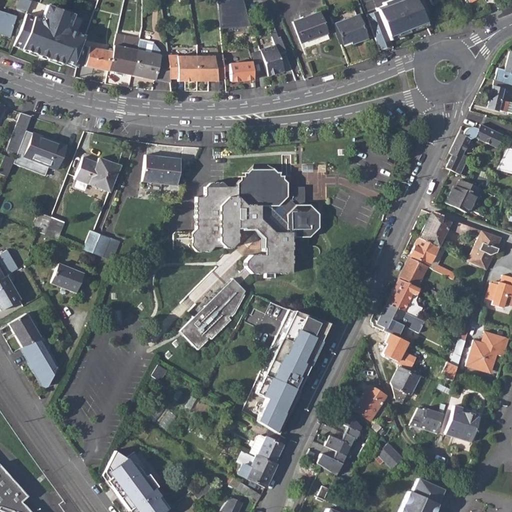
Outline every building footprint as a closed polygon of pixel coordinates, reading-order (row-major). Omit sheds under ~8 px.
[(217,1),(220,29),(237,28),(236,13),(247,12),(242,0),(226,0),(227,0),(217,1)] [(376,9),(376,11),(389,41),(426,26),(412,0),(391,0),(382,4),(383,6),(376,9)] [(41,15),(37,17),(25,12),(12,44),(62,63),(63,61),(72,64),(76,66),(86,35),(81,34),(70,30),(69,26),(74,12),(47,1),(41,15)] [(0,31),(9,34),(15,15),(0,10),(0,31)] [(291,21),(300,42),(326,32),(317,10),(291,21)] [(366,15),(380,51),(391,47),(389,41),(376,11),(366,15)] [(252,26),(247,12),(236,13),(237,28),(252,26)] [(332,23),(340,43),(364,34),(356,14),(332,23)] [(278,39),(274,41),(275,44),(278,54),(279,56),(286,53),(280,39),(278,39)] [(131,75),(155,80),(155,79),(171,82),(171,79),(171,76),(170,67),(169,56),(157,56),(158,52),(154,44),(139,41),(137,50),(131,75)] [(278,54),(275,44),(260,49),(269,75),(284,70),(279,56),(278,54)] [(112,51),(108,70),(131,75),(137,50),(114,45),(112,51)] [(108,70),(112,51),(89,47),(84,66),(108,71),(108,70)] [(511,51),(509,51),(503,69),(499,68),(495,79),(507,83),(511,84),(511,51)] [(197,56),(198,81),(217,81),(217,78),(224,78),(222,55),(197,56)] [(171,76),(171,79),(179,79),(179,81),(198,81),(197,56),(169,56),(170,67),(171,76)] [(229,64),(230,80),(253,78),(251,61),(229,64)] [(486,106),(504,111),(507,100),(504,99),(504,96),(501,95),(502,88),(505,89),(507,83),(495,79),(493,78),(486,106)] [(20,114),(11,139),(20,143),(30,117),(20,114)] [(445,167),(459,174),(467,157),(462,154),(468,141),(472,136),(494,146),(500,134),(479,124),(476,128),(471,126),(469,125),(465,127),(463,131),(458,129),(448,152),(451,154),(445,167)] [(23,157),(56,170),(65,145),(33,133),(23,157)] [(17,152),(20,143),(11,139),(7,148),(17,152)] [(147,153),(182,156),(182,145),(148,143),(147,153)] [(511,148),(505,146),(495,169),(511,173),(511,148)] [(0,169),(0,172),(8,176),(15,158),(6,155),(0,169)] [(161,184),(176,186),(180,160),(144,155),(141,182),(161,184)] [(74,178),(108,192),(118,166),(98,158),(96,163),(82,157),(74,178)] [(250,273),(251,274),(264,274),(263,278),(273,278),(273,274),(291,274),(291,243),(296,238),(309,238),(319,230),(319,214),(310,205),(303,205),(293,205),(285,197),(285,188),(286,182),(283,180),(283,176),(278,176),(278,173),(275,172),(267,166),(252,165),(244,173),(241,173),(241,176),(237,176),(237,181),(234,183),(234,187),(202,187),(202,198),(193,198),(193,234),(173,234),(173,247),(191,247),(191,248),(192,248),(195,251),(208,251),(212,247),(223,248),(224,249),(231,249),(237,243),(237,230),(253,230),(260,237),(261,255),(250,254),(244,261),(244,266),(245,267),(233,282),(232,281),(180,335),(199,352),(210,340),(212,342),(231,322),(229,320),(234,316),(244,292),(237,286),(250,273)] [(445,202),(466,212),(473,196),(475,196),(478,189),(459,180),(453,193),(450,192),(445,202)] [(161,184),(141,182),(140,188),(147,189),(147,193),(159,194),(161,184)] [(285,197),(293,205),(303,205),(303,187),(285,188),(285,197)] [(33,229),(45,234),(51,217),(40,212),(33,229)] [(430,213),(418,238),(437,247),(437,246),(444,231),(446,227),(461,233),(463,234),(464,230),(470,233),(473,228),(430,213)] [(45,234),(58,239),(64,222),(51,217),(45,234)] [(458,242),(461,233),(446,227),(444,231),(443,236),(458,242)] [(82,249),(91,252),(99,232),(90,228),(82,249)] [(491,253),(493,247),(496,236),(480,231),(478,236),(466,261),(486,270),(491,253)] [(101,233),(99,232),(91,252),(110,260),(118,240),(101,233)] [(410,255),(429,264),(437,247),(418,238),(410,255)] [(0,278),(5,275),(12,271),(18,268),(6,249),(0,252),(0,278)] [(413,286),(416,287),(426,267),(408,258),(398,279),(401,280),(413,286)] [(82,273),(57,263),(49,282),(75,292),(82,273)] [(432,270),(448,278),(451,272),(434,265),(432,270)] [(0,309),(19,298),(5,275),(0,278),(0,309)] [(490,283),(485,299),(492,301),(491,305),(502,308),(503,304),(510,307),(511,300),(511,299),(511,278),(502,276),(500,283),(498,282),(497,285),(490,283)] [(414,300),(416,296),(417,297),(417,296),(421,290),(416,287),(413,286),(401,280),(397,287),(395,285),(386,304),(406,313),(416,318),(421,309),(417,307),(414,300)] [(386,304),(377,324),(384,327),(383,331),(388,333),(396,337),(401,326),(417,333),(423,321),(416,318),(406,313),(386,304)] [(293,310),(255,392),(266,397),(256,420),(278,432),(286,414),(284,413),(294,390),(297,391),(308,367),(306,366),(318,339),(320,340),(328,323),(293,310)] [(7,323),(21,347),(37,338),(39,337),(24,312),(7,323)] [(461,327),(458,338),(461,339),(465,341),(468,329),(461,327)] [(398,365),(420,375),(423,369),(408,364),(410,360),(405,358),(408,352),(403,349),(406,342),(396,337),(388,333),(384,343),(386,344),(382,352),(383,355),(400,362),(398,365)] [(502,355),(507,339),(486,333),(482,343),(480,343),(473,340),(471,345),(502,355)] [(34,350),(41,346),(37,338),(21,347),(19,348),(26,361),(31,358),(37,354),(34,350)] [(322,341),(320,340),(318,339),(306,366),(308,367),(310,367),(322,341)] [(465,341),(461,339),(454,353),(460,356),(464,343),(465,341)] [(46,387),(57,365),(48,351),(50,350),(46,343),(41,346),(34,350),(37,354),(31,358),(35,365),(30,367),(39,382),(46,387)] [(502,355),(471,345),(465,366),(477,370),(478,365),(490,369),(494,355),(501,357),(502,355)] [(449,363),(457,366),(460,356),(454,353),(449,363)] [(478,365),(477,370),(489,374),(490,369),(478,365)] [(394,399),(401,403),(405,394),(409,395),(418,377),(397,367),(389,383),(394,399)] [(352,410),(368,421),(384,395),(368,385),(352,410)] [(298,391),(297,391),(294,390),(284,413),(286,414),(288,415),(298,391)] [(444,435),(469,443),(478,414),(452,406),(444,435)] [(317,462),(336,474),(353,438),(355,439),(361,425),(356,420),(348,414),(342,407),(335,421),(347,426),(340,441),(329,436),(324,446),(336,451),(332,459),(321,454),(317,462)] [(442,415),(424,409),(423,410),(416,408),(408,425),(422,430),(424,425),(437,430),(442,415)] [(335,421),(329,436),(340,441),(347,426),(335,421)] [(380,427),(374,422),(370,428),(377,433),(380,427)] [(437,430),(424,425),(422,430),(436,435),(437,430)] [(257,454),(273,461),(282,443),(266,435),(263,441),(257,454)] [(255,453),(257,454),(263,441),(259,438),(252,452),(255,453)] [(376,452),(383,460),(391,468),(402,457),(387,442),(376,452)] [(324,446),(321,454),(332,459),(336,451),(324,446)] [(257,454),(255,453),(249,466),(242,462),(237,472),(264,486),(276,463),(273,461),(257,454)] [(0,511),(25,511),(18,504),(24,499),(0,470),(0,511)] [(229,483),(244,493),(248,486),(233,477),(229,483)] [(431,511),(441,493),(417,482),(410,497),(407,495),(399,511),(328,511),(326,511),(325,511),(431,511)] [(321,503),(327,489),(321,486),(314,500),(321,503)] [(245,493),(256,500),(260,494),(249,487),(245,493)] [(236,511),(241,503),(229,497),(220,510),(224,511),(223,511),(236,511)]
